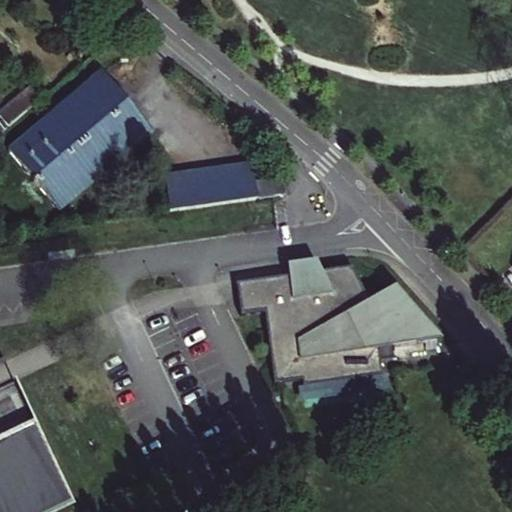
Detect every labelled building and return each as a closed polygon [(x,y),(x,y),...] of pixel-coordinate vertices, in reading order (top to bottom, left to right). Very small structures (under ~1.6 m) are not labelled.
[(153,131),(101,70),(6,153),(58,213),(153,131)] [(253,165),(199,173),(182,176),(164,178),(168,215),(259,202),(256,184),(253,165)] [(286,198),(283,181),(256,184),(259,202),(286,198)] [(282,280),(229,287),(234,320),(263,316),(270,366),(264,367),(267,388),(295,384),(296,390),(375,380),(372,353),(435,344),(392,293),(366,306),(348,271),(315,274),(307,265),(280,269),(282,280)] [(0,511),(62,511),(75,507),(36,425),(0,441),(0,511)]
